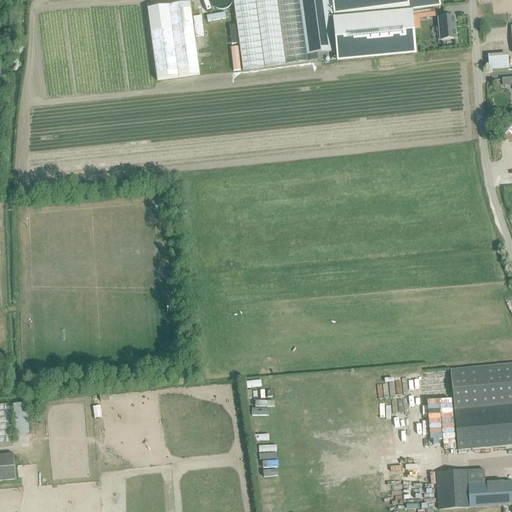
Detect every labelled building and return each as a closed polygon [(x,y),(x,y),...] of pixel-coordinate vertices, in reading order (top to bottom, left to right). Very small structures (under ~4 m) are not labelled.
[(233,0),(243,72),(324,61),(329,60),(328,54),(336,53),(336,61),(416,53),(414,29),(413,13),(413,11),(440,7),(439,0),(233,0)] [(147,8),(157,81),(200,75),(190,3),(147,8)] [(435,10),(422,11),(423,18),(436,17),(435,10)] [(454,17),(438,19),(441,40),(456,39),(454,17)] [(511,87),(511,78),(501,79),(501,88),(511,87)] [(511,364),(450,370),(454,411),(458,451),(511,446),(511,364)] [(12,405),(15,437),(29,435),(26,403),(12,405)] [(0,405),(0,444),(13,443),(9,405),(0,405)] [(0,456),(0,481),(16,481),(14,455),(0,456)] [(453,473),(436,474),(438,511),(455,510),(470,510),(469,509),(511,505),(511,483),(511,482),(484,484),(483,471),(477,471),(453,473)]
